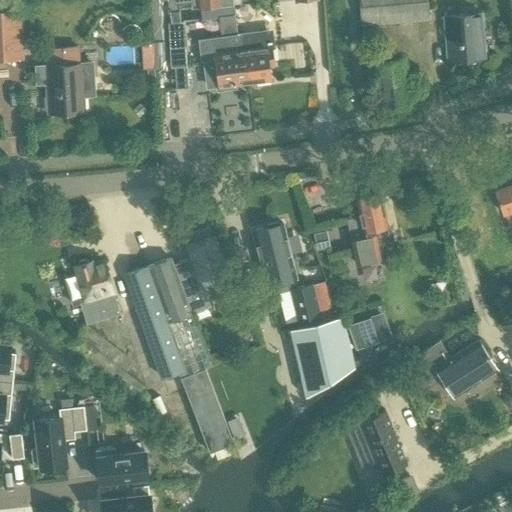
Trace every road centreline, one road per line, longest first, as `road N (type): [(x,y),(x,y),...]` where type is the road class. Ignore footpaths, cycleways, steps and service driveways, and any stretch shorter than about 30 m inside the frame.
road 1 (residential): [(0,192),(429,138),(511,115)]
road 2 (unknown): [(429,138),(480,296),(511,362)]
road 3 (unknown): [(87,183),(127,316),(165,405)]
